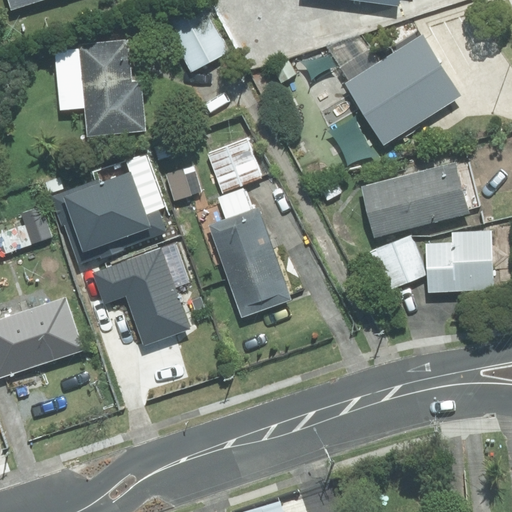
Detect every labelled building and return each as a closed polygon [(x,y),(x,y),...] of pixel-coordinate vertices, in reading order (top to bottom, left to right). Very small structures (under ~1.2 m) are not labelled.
[(211,0),(204,0),(171,16),(197,68),(236,49),(211,0)] [(427,28),(386,56),(368,29),(338,50),(357,77),(351,81),(392,141),(468,88),(427,28)] [(148,36),(69,42),(71,67),(88,66),(92,132),(155,128),(148,36)] [(465,157),(371,182),(384,232),(478,207),(465,157)] [(209,189),(199,161),(172,172),(182,199),(209,189)] [(52,201),(72,248),(84,278),(102,271),(112,300),(134,292),(152,342),(199,325),(178,266),(183,264),(167,225),(126,243),(120,228),(100,182),(52,201)] [(227,191),(224,193),(232,213),(214,220),(251,316),(301,296),(263,201),(259,203),(251,182),(227,191)] [(176,213),(168,190),(145,198),(153,222),(176,213)] [(46,203),(22,211),(26,223),(0,231),(0,263),(8,261),(5,253),(57,236),(46,203)] [(501,224),(462,225),(462,237),(434,238),(435,271),(435,289),(502,288),(501,224)] [(77,291),(0,316),(0,360),(5,376),(95,346),(77,291)]
